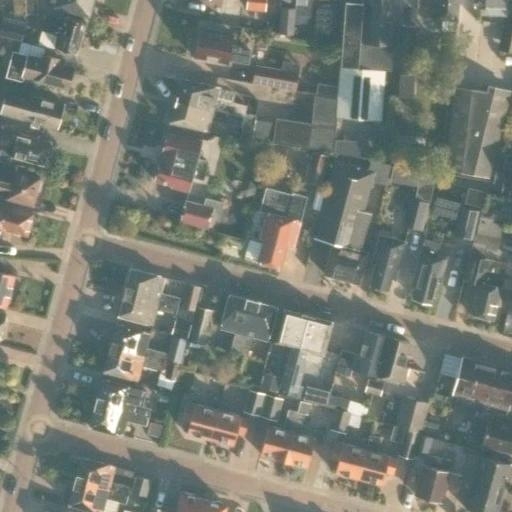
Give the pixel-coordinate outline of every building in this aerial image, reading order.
[(26,14),(25,0),(13,0),(15,16),(26,15),(26,14)] [(25,0),(26,14),(26,15),(38,14),(37,0),(25,0)] [(49,0),(48,3),(46,12),(61,17),(63,7),(87,14),(91,0),(49,0)] [(245,0),(245,11),(264,13),(265,0),(245,0)] [(311,17),(311,0),(305,0),(305,4),(302,6),(295,5),(295,8),(280,7),(278,33),(293,35),(295,16),(311,17)] [(345,5),(342,45),(335,119),(379,122),(383,73),(390,73),(394,27),(397,27),(399,0),(362,0),(362,5),(346,4),(346,5),(345,5)] [(437,0),(436,21),(458,22),(458,0),(437,0)] [(511,0),(474,0),(473,8),(511,10),(511,0)] [(225,15),(241,19),(244,7),(228,3),(225,15)] [(346,5),(346,4),(342,4),(342,6),(334,5),(316,10),(314,41),(342,45),(345,5),(346,5)] [(76,54),(85,23),(65,18),(61,17),(46,12),(41,30),(37,43),(57,49),(76,54)] [(26,22),(0,16),(0,34),(22,39),(26,22)] [(511,21),(503,20),(498,49),(511,51),(511,21)] [(399,73),(415,74),(417,26),(401,25),(399,73)] [(230,61),(239,62),(249,64),(251,51),(233,47),(235,37),(200,30),(195,59),(229,65),(230,61)] [(28,33),(26,42),(37,44),(39,36),(28,33)] [(13,51),(6,77),(22,81),(23,77),(66,90),(73,67),(57,63),(58,60),(42,55),(41,59),(28,56),(13,51)] [(252,82),(295,90),(298,72),(255,64),(252,82)] [(220,88),(182,79),(176,101),(244,116),(245,114),(247,106),(217,99),(220,88)] [(337,98),(338,86),(326,84),(324,96),(336,97),(337,98)] [(510,91),(487,84),(487,91),(454,87),(444,168),(489,177),(510,91)] [(313,110),(336,113),(337,98),(336,97),(324,96),(315,94),(313,110)] [(0,112),(56,128),(63,104),(29,96),(27,106),(4,99),(0,112)] [(242,127),(244,116),(176,101),(171,123),(209,132),(212,120),(242,127)] [(335,119),(336,113),(313,110),(311,124),(308,147),(334,152),(335,139),(335,119)] [(252,140),(255,119),(255,115),(245,114),(244,116),(242,127),(240,138),(252,140)] [(262,141),(265,121),(255,119),(252,140),(262,141)] [(284,144),(288,120),(276,119),(275,123),(272,142),(273,142),(284,144)] [(296,145),(299,122),(288,120),(284,144),(296,145)] [(272,142),(275,123),(265,121),(262,141),(272,142)] [(308,147),(311,124),(299,122),(296,145),(308,147)] [(48,153),(50,154),(52,147),(50,145),(50,143),(19,134),(14,128),(0,124),(0,149),(0,148),(12,151),(11,156),(43,165),(45,156),(47,156),(48,153)] [(183,137),(183,138),(168,134),(163,153),(166,154),(164,163),(160,162),(156,181),(171,185),(171,187),(190,191),(194,175),(201,177),(205,161),(198,159),(202,142),(183,137)] [(361,141),(335,139),(334,152),(360,157),(361,141)] [(403,156),(421,159),(423,143),(405,141),(405,144),(403,156)] [(287,148),(271,144),(268,158),(283,162),(287,148)] [(328,156),(313,152),(305,181),(320,185),(328,156)] [(511,157),(505,156),(501,180),(511,181),(511,157)] [(371,160),(368,171),(374,173),(372,180),(385,184),(390,165),(371,160)] [(40,178),(13,171),(15,165),(0,161),(0,190),(6,192),(5,198),(32,205),(36,191),(40,191),(42,183),(39,180),(40,178)] [(358,285),(367,253),(358,251),(359,245),(363,244),(372,213),(364,211),(372,180),(374,173),(368,171),(335,162),(314,238),(333,244),(325,276),(358,285)] [(399,182),(402,168),(393,166),(390,180),(399,182)] [(471,185),(467,200),(486,205),(490,189),(471,185)] [(292,247),(299,222),(305,199),(265,188),(258,211),(266,213),(259,238),(263,239),(262,244),(249,240),(244,256),(258,260),(257,261),(280,268),(286,246),(292,247)] [(223,202),(205,197),(203,205),(185,200),(179,221),(208,229),(210,218),(218,220),(223,202)] [(402,226),(422,230),(429,202),(409,197),(402,226)] [(0,232),(3,234),(4,230),(26,235),(27,230),(30,229),(32,222),(30,219),(32,214),(0,205),(0,232)] [(454,234),(473,239),(479,211),(460,206),(454,234)] [(476,236),(499,241),(502,224),(492,222),(494,213),(481,211),(476,236)] [(390,280),(394,280),(404,243),(380,236),(372,263),(376,264),(370,284),(373,285),(374,288),(381,290),(384,288),(388,289),(390,280)] [(496,251),(499,241),(476,236),(472,254),(484,256),(486,248),(496,251)] [(438,243),(425,239),(412,286),(416,287),(413,298),(431,303),(437,282),(440,283),(447,258),(435,255),(438,243)] [(499,307),(503,290),(500,289),(503,279),(498,277),(484,273),(488,259),(470,255),(463,279),(476,282),(467,315),(492,321),(496,307),(499,307)] [(502,263),(488,259),(484,273),(498,277),(502,263)] [(126,292),(178,306),(180,298),(162,293),(166,278),(132,269),(126,292)] [(0,305),(6,307),(6,304),(9,304),(11,297),(9,294),(14,277),(0,272),(0,305)] [(200,286),(187,283),(181,306),(195,310),(200,286)] [(176,315),(178,306),(126,292),(120,316),(153,325),(157,310),(176,315)] [(268,342),(277,309),(230,295),(220,329),(236,334),(231,353),(247,357),(252,338),(268,342)] [(212,310),(198,306),(189,341),(203,345),(212,310)] [(194,311),(187,310),(183,324),(171,321),(168,333),(188,338),(194,311)] [(288,390),(293,369),(308,317),(285,310),(276,345),(291,349),(280,388),(288,390)] [(321,365),(323,357),(332,323),(308,317),(293,369),(288,390),(297,393),(306,360),(321,365)] [(111,348),(163,362),(166,354),(147,348),(151,334),(117,325),(111,348)] [(377,378),(388,338),(367,332),(360,357),(342,352),(336,374),(350,378),(352,371),(377,378)] [(388,338),(377,378),(403,385),(407,369),(403,368),(410,344),(388,338)] [(161,372),(163,362),(111,348),(104,371),(138,381),(142,366),(161,372)] [(511,371),(462,358),(451,396),(473,402),(477,386),(494,390),(496,385),(511,389),(511,371)] [(179,366),(164,363),(159,380),(174,384),(179,366)] [(263,372),(259,387),(277,392),(281,377),(263,372)] [(372,393),(375,381),(368,379),(364,390),(372,393)] [(148,418),(150,409),(146,408),(150,394),(136,390),(136,389),(102,380),(96,404),(148,418)] [(375,381),(372,393),(380,395),(383,383),(375,381)] [(511,407),(511,389),(496,385),(494,390),(477,386),(473,402),(507,411),(509,407),(511,407)] [(265,393),(248,389),(242,411),(259,415),(265,393)] [(385,396),(380,395),(372,393),(366,417),(378,420),(385,396)] [(261,416),(276,420),(282,398),(267,394),(261,416)] [(346,411),(349,400),(329,395),(326,406),(346,411)] [(396,425),(420,431),(428,401),(403,395),(396,425)] [(209,442),(220,401),(212,398),(209,408),(187,402),(182,418),(190,420),(186,435),(209,442)] [(300,400),(296,412),(305,414),(308,415),(311,403),(300,400)] [(244,435),(248,419),(225,412),(228,403),(220,401),(209,442),(233,448),(236,433),(244,435)] [(146,426),(148,418),(96,404),(89,427),(123,436),(127,421),(146,426)] [(283,460),(296,412),(288,410),(282,430),(268,426),(260,454),(283,460)] [(296,412),(283,460),(307,467),(315,438),(299,434),(305,414),(296,412)] [(487,419),(473,415),(466,441),(511,454),(511,423),(488,417),(487,419)] [(439,419),(425,416),(422,427),(436,430),(439,419)] [(167,423),(152,419),(149,433),(163,436),(167,423)] [(398,454),(412,458),(419,432),(404,428),(398,454)] [(393,475),(397,458),(375,452),(380,437),(369,434),(367,440),(368,440),(365,449),(366,450),(358,480),(381,486),(385,472),(393,475)] [(431,437),(419,434),(414,453),(426,456),(431,437)] [(368,440),(367,440),(361,438),(358,447),(334,441),(330,458),(338,460),(334,474),(358,480),(366,450),(365,449),(368,440)] [(465,509),(475,511),(497,511),(511,465),(469,453),(457,493),(469,496),(465,509)] [(450,473),(453,465),(454,461),(430,454),(426,466),(424,465),(415,496),(440,503),(448,472),(450,473)] [(75,482),(128,496),(130,488),(110,483),(114,467),(81,458),(75,482)] [(146,496),(151,480),(135,476),(131,492),(146,496)] [(125,504),(128,496),(75,482),(69,506),(91,511),(102,511),(106,499),(125,504)] [(199,511),(204,498),(180,492),(174,511),(199,511)] [(204,498),(199,511),(224,511),(227,504),(204,498)]
